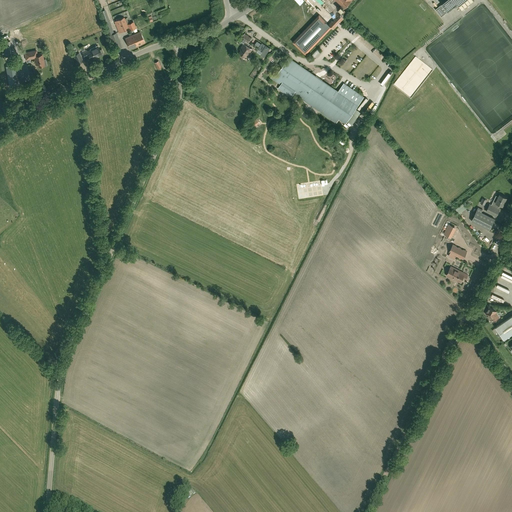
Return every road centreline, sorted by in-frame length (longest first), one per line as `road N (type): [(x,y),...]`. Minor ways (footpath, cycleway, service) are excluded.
road 1 (unclassified): [(47,511),(60,374),(179,95),(177,43)]
road 2 (track): [(465,315),(367,511)]
road 3 (unclassified): [(511,378),(465,315),(511,217)]
road 4 (unclassified): [(0,124),(135,55)]
